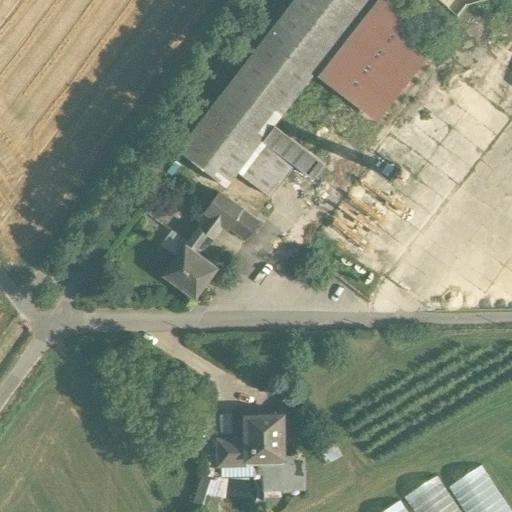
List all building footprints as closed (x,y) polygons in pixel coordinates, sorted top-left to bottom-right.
[(295,0),(178,152),(226,188),(238,173),(263,141),(274,127),(314,74),(371,0),(295,0)] [(376,0),(371,0),(314,74),(378,123),(438,47),(376,0)] [(376,0),(395,13),(405,0),(376,0)] [(324,165),(274,127),(263,141),(313,180),(324,165)] [(293,166),(263,141),(238,173),(269,197),(293,166)] [(166,192),(157,204),(152,211),(161,218),(175,198),(166,192)] [(259,222),(219,193),(195,227),(198,229),(208,236),(214,241),(224,227),(229,231),(230,230),(246,241),(259,222)] [(198,229),(186,246),(163,276),(195,300),(218,269),(195,253),(208,236),(198,229)] [(283,417),(245,418),(246,441),(232,441),(232,467),(263,466),(264,491),(304,490),(303,458),(284,459),(283,417)] [(232,467),(232,441),(218,441),(218,467),(232,467)] [(333,445),(320,452),(327,464),(340,457),(333,445)] [(448,487),(442,476),(380,511),(511,511),(511,490),(494,460),(448,487)]
